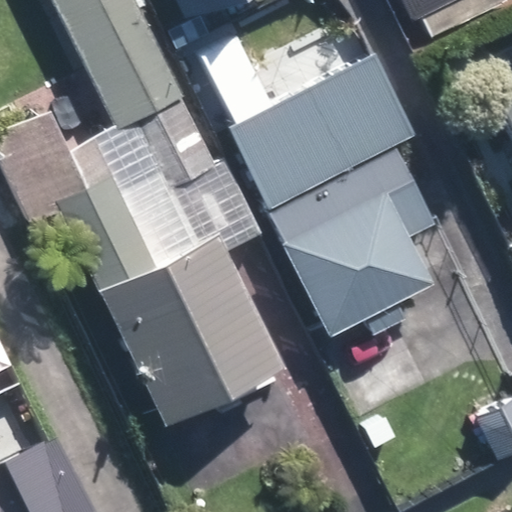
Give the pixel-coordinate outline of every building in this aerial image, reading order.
[(61,211),(165,424),(284,367),(227,252),(259,238),(221,161),(208,166),(176,101),(185,96),(137,0),(56,0),(117,125),(68,149),(47,107),(0,130),(0,157),(33,225),(61,211)] [(174,0),(183,19),(221,0),(174,0)] [(423,26),(476,0),(399,0),(403,8),(413,4),(423,26)] [(233,129),(334,334),(432,286),(409,238),(433,226),(393,144),(409,136),(373,61),(233,129)] [(511,252),(511,68),(484,81),(511,141),(511,227),(503,232),(511,252)] [(2,462),(27,511),(95,511),(57,435),(2,462)] [(2,461),(0,462),(0,511),(27,511),(2,462),(2,461)]
